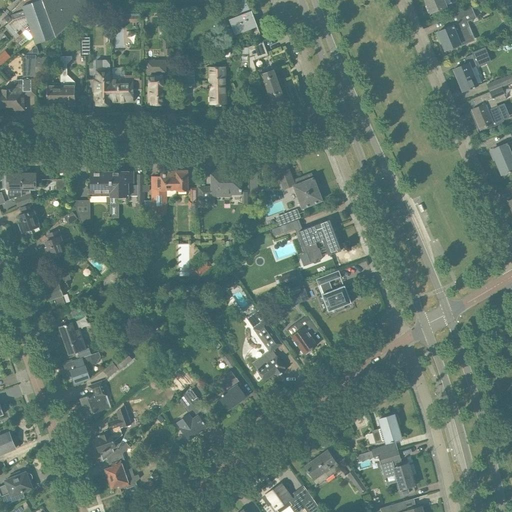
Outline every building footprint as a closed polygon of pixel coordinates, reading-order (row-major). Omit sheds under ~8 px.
[(24,10),(11,15),(13,19),(25,16),(28,24),(30,32),(33,38),(35,44),(36,44),(44,41),(49,40),(55,37),(56,39),(56,38),(42,0),(39,0),(22,6),(24,10)] [(42,0),(56,38),(101,0),(42,0)] [(257,26),(247,0),(241,0),(237,1),(236,2),(242,15),(229,19),(235,35),(257,26)] [(424,0),(427,5),(425,6),(428,13),(430,12),(430,13),(436,11),(447,6),(444,0),(424,0)] [(125,12),(125,4),(113,5),(113,12),(125,12)] [(439,34),(438,35),(441,41),(442,41),(445,48),(451,46),(451,47),(451,48),(460,44),(460,46),(461,45),(471,41),(472,40),(468,31),(469,31),(467,27),(463,28),(460,23),(464,21),(462,17),(473,13),(471,7),(460,11),(448,16),(452,26),(447,28),(438,32),(439,34)] [(25,16),(13,19),(9,23),(17,33),(28,24),(25,16)] [(268,55),(263,42),(249,47),(249,57),(254,56),(255,59),(268,55)] [(39,54),(36,47),(23,58),(23,79),(21,79),(21,89),(2,89),(3,94),(0,93),(0,106),(14,106),(14,109),(23,109),(23,95),(36,95),(36,75),(36,57),(35,57),(39,54)] [(463,65),(454,69),(457,77),(459,77),(464,91),(474,87),(478,85),(471,68),(477,65),(478,67),(490,62),(485,48),(472,53),(473,54),(465,57),(468,63),(463,65)] [(0,65),(1,65),(10,57),(5,50),(0,54),(0,65)] [(68,107),(69,107),(71,107),(73,105),(75,105),(75,95),(75,86),(75,81),(67,75),(67,64),(72,59),(72,56),(64,56),(60,57),(60,78),(60,84),(61,103),(64,103),(64,106),(66,105),(68,107)] [(47,57),(36,57),(36,75),(47,75),(47,57)] [(166,74),(166,59),(145,60),(145,74),(151,74),(163,74),(166,74)] [(195,85),(194,63),(189,63),(179,72),(179,85),(195,85)] [(225,77),(225,68),(219,68),(211,68),(212,77),(210,77),(210,83),(210,90),(210,94),(211,104),(225,104),(225,94),(225,77)] [(111,80),(112,80),(112,76),(109,76),(109,69),(96,69),(97,80),(94,80),(95,105),(108,105),(110,105),(110,102),(109,94),(111,94),(111,91),(109,91),(109,83),(111,83),(111,80)] [(284,100),(273,70),(262,74),(265,83),(262,85),(266,96),(269,95),(273,104),(284,100)] [(151,74),(151,76),(149,76),(149,105),(163,104),(163,74),(151,74)] [(511,77),(511,74),(487,84),(490,91),(494,90),(500,87),(499,87),(511,81),(511,77)] [(109,94),(110,102),(133,102),(133,76),(124,76),(124,80),(112,80),(111,80),(111,83),(109,83),(109,91),(111,91),(111,94),(109,94)] [(61,103),(60,84),(52,84),(52,78),(47,78),(47,103),(61,103)] [(489,92),(471,99),(472,100),(475,108),(472,110),(473,111),(475,116),(476,118),(474,118),(478,128),(479,129),(480,128),(480,129),(484,128),(484,129),(488,128),(492,127),(496,126),(500,124),(504,121),(501,114),(500,111),(500,112),(496,104),(505,100),(503,95),(500,87),(494,90),(490,91),(489,92)] [(511,131),(511,132),(511,134),(511,140),(493,149),(493,150),(497,158),(495,159),(502,175),(511,170),(511,154),(511,152),(511,151),(511,131)] [(91,182),(89,182),(89,192),(100,192),(100,196),(106,196),(106,204),(111,204),(111,196),(110,172),(102,172),(102,167),(91,167),(91,182)] [(257,167),(250,167),(250,192),(258,192),(257,167)] [(111,172),(110,172),(111,196),(111,204),(111,218),(119,218),(119,200),(128,200),(128,196),(128,195),(139,195),(143,195),(143,185),(128,186),(128,182),(133,182),(133,172),(124,172),(124,169),(111,169),(111,172)] [(293,180),(289,169),(278,173),(284,189),(293,186),(302,208),(322,200),(312,173),(293,180)] [(223,174),(223,170),(212,170),(212,186),(199,187),(199,208),(214,207),(214,197),(219,197),(219,191),(231,191),(231,194),(241,194),(241,174),(223,174)] [(152,200),(145,200),(145,209),(152,209),(153,213),(157,216),(161,216),(164,213),(165,209),(165,201),(165,190),(176,190),(176,191),(178,191),(179,194),(186,194),(187,191),(188,191),(188,189),(188,181),(188,171),(177,171),(177,174),(161,174),(161,177),(152,177),(152,187),(152,200)] [(21,173),(7,173),(8,189),(9,189),(9,190),(8,190),(8,195),(10,200),(17,197),(17,198),(15,199),(17,207),(33,201),(31,194),(29,194),(21,197),(21,173)] [(21,197),(29,194),(29,188),(35,188),(42,188),(41,179),(35,179),(35,173),(21,173),(21,197)] [(68,190),(67,179),(56,179),(56,193),(68,190)] [(190,201),(189,201),(189,217),(198,217),(197,188),(190,188),(190,201)] [(90,224),(90,200),(73,200),(81,224),(90,224)] [(38,226),(31,204),(21,208),(23,214),(19,215),(21,221),(19,221),(23,234),(25,233),(27,236),(33,234),(31,229),(38,226)] [(297,209),(289,212),(292,221),(301,218),(297,209)] [(78,218),(72,212),(64,218),(69,225),(78,218)] [(300,228),(297,220),(281,226),(284,234),(300,228)] [(301,230),(299,231),(300,234),(301,238),(304,246),(304,245),(310,261),(312,260),(313,262),(321,259),(320,258),(323,257),(319,247),(318,248),(315,241),(323,239),(329,255),(332,254),(341,250),(329,220),(320,223),(301,230)] [(66,252),(58,231),(48,234),(50,240),(46,242),(48,247),(46,248),(51,260),(52,260),(53,263),(59,261),(58,258),(59,257),(58,255),(66,252)] [(65,270),(71,265),(78,260),(76,258),(83,252),(87,257),(96,249),(88,242),(66,260),(60,265),(65,270)] [(189,244),(179,244),(179,268),(184,268),(184,265),(189,265),(189,244)] [(123,260),(128,276),(136,274),(132,262),(140,259),(137,253),(123,260)] [(112,263),(115,266),(121,261),(118,258),(112,263)] [(212,267),(207,261),(196,270),(200,275),(212,267)] [(115,271),(116,271),(124,268),(122,263),(116,268),(115,269),(115,271)] [(329,274),(316,279),(318,285),(322,296),(319,297),(320,302),(324,301),(325,303),(328,312),(336,309),(337,312),(345,308),(344,306),(351,303),(344,285),(333,290),(329,281),(341,277),(339,270),(329,274)] [(71,279),(68,271),(56,276),(58,283),(43,288),(47,301),(54,298),(57,306),(65,303),(62,295),(63,295),(61,288),(68,286),(66,281),(71,279)] [(189,287),(184,290),(189,298),(194,294),(189,287)] [(233,294),(242,310),(250,305),(241,290),(233,294)] [(293,295),(299,303),(302,302),(299,293),(293,295)] [(61,329),(59,330),(62,337),(63,337),(69,354),(77,351),(79,358),(83,357),(91,354),(88,344),(84,345),(79,329),(83,328),(80,320),(76,322),(75,320),(86,316),(82,307),(77,309),(68,313),(71,321),(71,323),(60,327),(61,329)] [(260,308),(246,317),(270,351),(253,363),(257,370),(258,373),(259,372),(259,373),(258,373),(262,378),(263,378),(263,379),(264,380),(276,372),(278,376),(284,371),(283,370),(285,368),(273,350),(281,344),(272,331),(265,321),(267,319),(260,308)] [(299,331),(291,336),(298,346),(304,354),(317,345),(309,334),(317,328),(318,331),(319,330),(313,322),(308,314),(294,324),(299,331)] [(150,331),(157,328),(152,316),(145,318),(150,331)] [(133,359),(125,351),(119,356),(103,370),(109,378),(118,370),(119,371),(133,359)] [(72,375),(71,376),(74,385),(84,382),(83,380),(89,379),(90,378),(87,370),(89,369),(93,363),(96,365),(101,357),(99,352),(93,353),(91,354),(83,357),(79,358),(74,360),(77,369),(71,370),(72,375)] [(228,354),(222,358),(230,369),(236,365),(228,354)] [(226,393),(219,398),(221,400),(227,408),(238,401),(239,402),(242,400),(241,398),(245,396),(239,387),(238,386),(241,384),(237,378),(236,378),(231,371),(226,374),(229,379),(225,379),(222,381),(221,386),(226,393)] [(91,394),(80,398),(86,416),(96,412),(100,411),(107,408),(103,397),(107,395),(104,387),(102,381),(100,382),(91,385),(88,386),(91,394)] [(192,412),(177,423),(181,428),(183,431),(188,439),(206,427),(205,425),(212,420),(207,413),(191,390),(181,397),(192,412)] [(99,451),(99,452),(100,452),(103,461),(106,458),(107,458),(114,452),(113,448),(116,447),(114,441),(122,435),(120,429),(131,425),(124,406),(117,412),(119,419),(117,420),(107,423),(109,429),(104,431),(105,434),(99,436),(99,437),(94,438),(95,440),(92,441),(94,446),(96,452),(99,451)] [(376,442),(384,439),(385,443),(401,438),(394,415),(379,419),(382,428),(372,430),(376,442)] [(0,453),(16,448),(9,432),(0,435),(0,453)] [(181,435),(175,440),(178,445),(185,440),(181,435)] [(106,472),(104,472),(107,480),(109,479),(125,473),(128,471),(128,470),(122,453),(130,447),(126,442),(119,449),(118,448),(114,452),(107,458),(110,462),(112,467),(105,469),(106,472)] [(372,451),(357,455),(359,461),(373,457),(378,456),(380,455),(388,453),(398,450),(396,443),(371,449),(372,451)] [(162,461),(154,450),(147,455),(154,466),(162,461)] [(328,450),(305,466),(307,469),(306,470),(308,472),(309,471),(314,479),(321,474),(326,480),(341,468),(336,461),(335,461),(334,459),(328,450)] [(380,455),(378,456),(385,477),(395,474),(400,490),(402,490),(403,494),(410,492),(409,488),(415,486),(408,463),(402,465),(400,459),(401,459),(398,450),(388,453),(380,455)] [(135,482),(140,478),(138,474),(134,476),(132,468),(125,473),(109,479),(112,488),(119,485),(119,488),(126,486),(127,488),(136,485),(135,482)] [(367,489),(353,470),(347,474),(360,493),(367,489)] [(26,473),(26,472),(18,475),(17,473),(11,475),(12,478),(5,480),(6,484),(0,486),(0,494),(1,497),(10,493),(11,496),(13,496),(15,500),(24,496),(22,492),(32,488),(29,481),(31,480),(32,479),(32,477),(32,476),(31,474),(29,473),(28,473),(26,473)] [(291,498),(281,484),(263,497),(267,504),(271,501),(278,511),(280,511),(289,506),(293,511),(298,511),(304,508),(306,511),(321,511),(303,486),(293,493),(294,495),(291,498)] [(389,506),(376,510),(376,511),(422,511),(421,506),(411,509),(407,510),(404,501),(389,506)]
